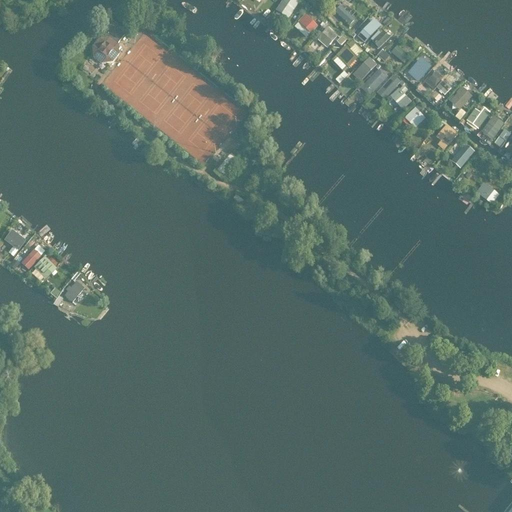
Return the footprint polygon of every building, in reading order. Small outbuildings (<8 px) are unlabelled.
[(293,0),(283,0),(276,12),(287,20),(299,3),(293,0)] [(341,8),(336,13),(350,27),(355,22),(341,8)] [(305,16),(298,24),(310,35),(317,27),(305,16)] [(113,22),(93,46),(94,58),(102,64),(113,63),(119,55),(118,43),(126,33),(125,33),(130,27),(120,19),(118,21),(116,20),(113,23),(113,22)] [(365,44),(381,27),(374,20),(358,37),(365,44)] [(327,30),(317,40),(326,49),(336,38),(327,30)] [(342,46),(348,40),(344,36),(338,42),(342,46)] [(346,48),(337,57),(348,69),(357,60),(346,48)] [(397,48),(392,55),(403,64),(409,57),(397,48)] [(383,52),(378,57),(385,63),(389,58),(383,52)] [(354,75),(361,82),(378,65),(370,58),(354,75)] [(418,78),(428,67),(420,60),(414,67),(417,70),(413,74),(418,78)] [(370,97),(388,78),(380,70),(362,89),(370,97)] [(434,72),(424,83),(433,90),(442,79),(434,72)] [(393,77),(376,94),(383,101),(400,83),(393,77)] [(444,82),(437,89),(444,97),(451,90),(444,82)] [(463,89),(450,103),(459,112),(472,98),(463,89)] [(410,104),(398,91),(390,98),(402,112),(410,104)] [(478,130),(490,114),(484,109),(480,114),(475,110),(467,122),(478,130)] [(415,110),(405,120),(415,130),(425,120),(415,110)] [(494,118),(482,134),(492,142),(504,126),(494,118)] [(447,126),(436,139),(440,143),(438,147),(444,152),(458,135),(447,126)] [(504,131),(495,145),(501,150),(511,136),(504,131)] [(465,147),(453,161),(461,168),(473,154),(465,147)] [(484,184),(477,194),(491,204),(498,195),(484,184)] [(16,249),(22,240),(10,231),(0,244),(0,248),(2,250),(5,246),(3,245),(6,242),(16,249)] [(28,272),(41,258),(34,252),(21,265),(28,272)] [(14,259),(10,265),(16,269),(20,264),(14,259)] [(56,270),(44,259),(34,269),(46,281),(56,270)] [(73,305),(84,290),(76,284),(71,290),(69,288),(66,292),(68,294),(64,298),(73,305)]
